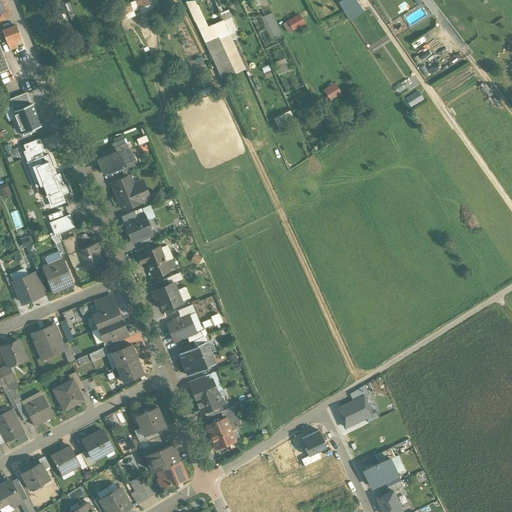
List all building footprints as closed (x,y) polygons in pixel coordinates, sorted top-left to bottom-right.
[(10,12),(5,0),(0,0),(0,1),(5,14),(10,12)] [(150,0),(136,0),(135,1),(139,10),(153,4),(150,0)] [(250,0),(255,10),(263,6),(263,7),(268,5),(265,0),(250,0)] [(356,0),(343,0),(339,3),(345,13),(359,4),(356,0)] [(207,27),(194,1),(186,2),(222,81),(245,70),(230,36),(223,20),(207,27)] [(69,2),(64,4),(69,15),(74,13),(69,2)] [(124,15),(134,11),(130,4),(121,8),(124,15)] [(359,4),(345,13),(351,22),(365,13),(359,4)] [(223,20),(230,36),(238,32),(229,11),(220,15),(223,20)] [(273,14),(263,19),(272,39),(282,34),(273,14)] [(301,16),(284,25),(289,33),(305,25),(301,16)] [(16,26),(2,31),(8,43),(14,40),(15,40),(21,38),(16,26)] [(14,40),(8,43),(10,49),(17,47),(14,40)] [(0,72),(9,69),(0,47),(0,72)] [(336,85),(325,91),(332,101),(343,94),(336,85)] [(10,106),(12,111),(31,104),(26,93),(10,99),(12,105),(10,106)] [(420,93),(407,100),(413,109),(426,102),(420,93)] [(12,111),(22,137),(35,132),(34,129),(41,126),(32,103),(31,104),(12,111)] [(27,162),(46,154),(39,138),(23,145),(25,151),(23,151),(27,162)] [(142,145),(145,150),(153,147),(149,142),(142,145)] [(125,143),(111,149),(113,155),(119,152),(119,153),(128,149),(125,143)] [(113,155),(98,161),(104,174),(120,167),(124,165),(119,153),(119,152),(113,155)] [(27,162),(26,163),(36,188),(42,185),(46,195),(44,195),(45,197),(48,196),(52,206),(64,201),(61,195),(68,192),(65,184),(64,185),(59,173),(54,175),(52,170),(54,170),(47,154),(46,154),(27,162)] [(133,161),(124,165),(120,167),(122,172),(135,167),(133,161)] [(130,186),(125,184),(123,179),(112,184),(122,209),(148,199),(141,181),(130,186)] [(7,185),(0,188),(0,189),(4,199),(11,196),(7,185)] [(11,212),(16,229),(23,227),(19,210),(11,212)] [(134,211),(121,216),(123,222),(136,217),(134,211)] [(136,217),(123,222),(131,242),(139,239),(139,240),(145,237),(145,236),(149,234),(153,226),(150,219),(147,221),(144,213),(136,217)] [(69,214),(49,222),(54,235),(74,227),(69,214)] [(180,225),(173,228),(176,233),(182,230),(180,225)] [(71,228),(59,233),(62,239),(74,234),(71,228)] [(72,236),(62,241),(65,249),(76,244),(72,236)] [(62,241),(55,244),(60,256),(67,253),(65,249),(62,241)] [(78,250),(77,251),(84,268),(92,264),(93,267),(103,263),(95,243),(78,250)] [(76,244),(65,249),(67,253),(68,256),(77,251),(78,250),(76,244)] [(159,247),(151,251),(153,257),(140,263),(140,264),(146,261),(152,277),(169,270),(168,269),(165,261),(172,259),(166,245),(160,248),(159,247)] [(151,251),(137,256),(140,263),(153,257),(151,251)] [(194,255),(191,261),(198,265),(202,258),(194,255)] [(72,284),(61,258),(42,266),(53,292),(72,284)] [(172,259),(165,261),(168,269),(175,266),(172,259)] [(38,272),(29,276),(32,283),(34,283),(40,296),(47,293),(38,272)] [(29,276),(13,283),(22,303),(32,299),(31,297),(38,294),(39,296),(40,296),(34,283),(32,283),(29,276)] [(166,278),(150,285),(152,291),(169,284),(166,278)] [(152,291),(155,298),(158,300),(162,310),(181,302),(173,282),(169,284),(152,291)] [(110,296),(96,302),(99,310),(100,313),(115,307),(110,296)] [(186,306),(177,310),(180,316),(188,313),(186,306)] [(100,313),(93,316),(98,328),(120,319),(115,307),(100,313)] [(215,324),(222,321),(218,313),(211,316),(215,324)] [(90,331),(98,328),(93,316),(85,319),(90,331)] [(186,316),(167,324),(174,341),(186,336),(195,332),(192,325),(191,325),(186,316)] [(120,319),(98,328),(103,340),(111,337),(125,332),(125,331),(120,319)] [(72,339),(64,320),(59,322),(67,341),(72,339)] [(54,325),(31,334),(41,358),(63,349),(64,349),(62,345),(54,325)] [(195,332),(186,336),(189,342),(192,341),(202,336),(200,330),(195,332)] [(125,332),(111,337),(113,343),(127,337),(125,332)] [(202,336),(192,341),(195,346),(206,341),(206,342),(208,341),(205,335),(202,336)] [(26,360),(18,340),(1,347),(8,363),(15,360),(17,364),(26,360)] [(195,346),(178,353),(181,361),(181,362),(182,365),(210,353),(206,342),(206,341),(195,346)] [(67,342),(62,345),(64,349),(63,349),(66,357),(72,354),(67,342)] [(131,344),(110,352),(116,367),(137,358),(131,344)] [(105,346),(89,353),(92,360),(108,354),(105,346)] [(210,353),(182,365),(183,368),(184,367),(187,375),(215,364),(210,353)] [(137,358),(116,367),(123,382),(143,374),(137,358)] [(9,365),(0,368),(6,383),(15,379),(10,367),(9,367),(9,365)] [(203,375),(189,381),(191,387),(206,381),(203,375)] [(80,381),(78,377),(73,380),(78,390),(84,387),(80,381)] [(191,387),(196,400),(216,391),(211,378),(206,381),(191,387)] [(92,389),(87,379),(80,381),(84,387),(86,392),(92,389)] [(73,380),(53,390),(64,410),(83,400),(78,390),(73,380)] [(349,394),(353,401),(363,396),(369,394),(364,385),(349,394)] [(216,391),(196,400),(201,413),(204,412),(220,405),(222,404),(216,391)] [(53,416),(42,395),(24,405),(23,406),(29,417),(34,426),(53,416)] [(336,409),(345,427),(366,417),(372,414),(363,396),(353,401),(336,409)] [(24,405),(22,402),(16,405),(24,420),(29,417),(23,406),(24,405)] [(220,405),(204,412),(206,417),(220,411),(223,410),(220,405)] [(223,410),(220,411),(223,419),(225,418),(228,426),(239,421),(233,406),(223,410)] [(156,407),(135,415),(139,424),(141,428),(143,427),(146,435),(165,427),(156,407)] [(23,432),(12,410),(0,416),(0,426),(7,440),(23,432)] [(372,414),(366,417),(369,423),(380,418),(377,412),(372,414)] [(228,426),(225,418),(223,419),(220,420),(217,419),(214,420),(213,423),(206,426),(216,448),(219,446),(220,447),(221,447),(222,447),(225,448),(228,447),(229,444),(228,443),(234,440),(228,426)] [(141,428),(139,424),(131,427),(136,439),(144,436),(141,428)] [(102,430),(82,440),(87,450),(92,459),(93,458),(112,448),(102,430)] [(325,448),(322,442),(323,441),(318,430),(301,438),(306,448),(304,449),(308,456),(325,448)] [(159,436),(146,441),(149,448),(161,443),(159,436)] [(128,441),(131,451),(139,448),(135,438),(128,441)] [(172,445),(146,456),(146,457),(149,456),(152,464),(153,463),(156,471),(179,461),(172,445)] [(75,457),(70,447),(51,457),(61,475),(79,465),(80,465),(75,457)] [(92,459),(87,450),(81,454),(88,466),(95,462),(93,458),(92,459)] [(81,454),(75,457),(80,465),(79,465),(81,469),(88,466),(81,454)] [(50,467),(44,457),(38,460),(40,463),(41,463),(45,470),(50,467)] [(365,471),(373,487),(387,480),(398,475),(400,475),(392,458),(365,471)] [(156,471),(155,471),(162,488),(186,478),(185,478),(179,462),(180,462),(179,461),(156,471)] [(22,473),(21,473),(25,481),(30,490),(49,479),(45,470),(41,463),(40,463),(22,473)] [(20,470),(14,473),(17,478),(19,483),(20,483),(25,481),(21,473),(22,473),(20,470)] [(398,475),(387,480),(390,486),(401,481),(398,475)] [(143,476),(130,481),(136,491),(142,500),(142,501),(154,494),(143,476)] [(390,486),(385,488),(388,494),(394,491),(403,486),(401,481),(390,486)] [(2,484),(0,484),(0,504),(9,500),(13,506),(21,501),(13,486),(10,482),(3,486),(2,484)] [(20,483),(19,483),(13,486),(21,501),(28,498),(20,483)] [(83,485),(78,489),(82,495),(87,491),(83,485)] [(122,511),(131,506),(119,487),(100,499),(99,499),(105,508),(107,511),(122,511)] [(142,500),(136,491),(130,494),(137,504),(142,500)] [(378,498),(385,511),(398,511),(403,510),(394,491),(388,494),(378,498)] [(100,499),(98,496),(93,499),(100,511),(105,508),(99,499),(100,499)]
